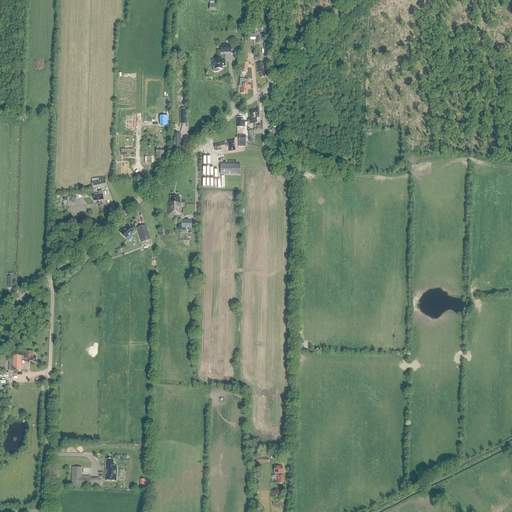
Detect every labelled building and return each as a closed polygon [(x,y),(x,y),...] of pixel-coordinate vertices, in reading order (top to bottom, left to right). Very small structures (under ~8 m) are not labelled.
[(220,53),(231,52),(230,45),(220,45),(221,50),(216,50),(217,59),(214,59),(215,67),(213,67),(213,68),(213,71),(214,72),(218,71),(218,70),(218,69),(222,68),(222,66),(225,66),(225,61),(221,61),(221,58),(221,59),(220,53)] [(259,72),(259,76),(260,76),(260,78),(265,77),(265,75),(266,75),(265,63),(256,64),(257,72),(259,72)] [(239,82),(241,83),(240,93),(246,94),(247,88),(250,88),(251,84),(246,84),(246,80),(240,80),(239,82)] [(259,118),(258,110),(250,112),(252,119),(248,120),(249,124),(257,123),(256,118),(259,118)] [(180,134),(175,134),(173,134),(173,140),(173,149),(180,149),(180,147),(182,147),(182,140),(180,140),(180,134)] [(233,141),(228,142),(228,144),(225,145),(225,143),(219,143),(220,144),(214,145),(215,151),(226,149),(225,147),(229,147),(229,151),(235,150),(233,141)] [(220,165),(220,175),(240,175),(240,165),(220,165)] [(212,176),(207,180),(213,186),(218,182),(212,176)] [(92,179),(92,181),(92,186),(93,193),(96,192),(95,186),(101,185),(106,184),(105,177),(92,179)] [(93,195),(94,201),(103,200),(102,194),(102,191),(99,191),(99,192),(93,193),(94,195),(93,195)] [(168,202),(168,208),(168,215),(180,215),(181,203),(179,202),(180,197),(170,197),(170,202),(168,202)] [(181,220),(181,228),(188,228),(188,230),(191,230),(191,228),(192,228),(192,221),(181,220)] [(138,228),(143,242),(151,240),(146,225),(138,228)] [(120,233),(127,240),(134,233),(128,226),(125,229),(126,230),(125,230),(123,229),(120,233)] [(24,356),(24,360),(24,362),(36,362),(36,357),(33,357),(33,353),(24,353),(24,356)] [(21,356),(13,356),(13,361),(9,361),(8,370),(12,370),(12,371),(21,371),(21,360),(21,356)] [(113,467),(113,459),(106,459),(105,481),(116,481),(117,467),(113,467)] [(274,476),(277,476),(277,484),(278,484),(282,484),(282,482),(283,482),(283,476),(281,476),(281,472),(282,466),(274,465),(274,470),(274,476)] [(72,476),(81,476),(82,468),(72,467),(72,476)] [(90,486),(91,478),(91,477),(81,476),(72,476),(71,485),(90,486)]
